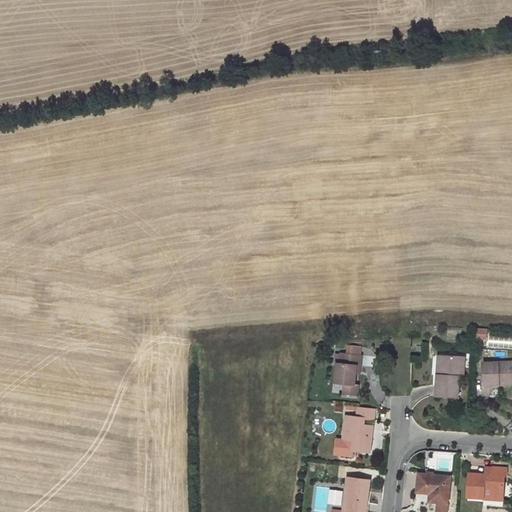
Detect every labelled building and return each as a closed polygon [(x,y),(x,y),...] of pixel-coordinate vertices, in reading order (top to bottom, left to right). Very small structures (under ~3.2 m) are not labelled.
[(347,354),(360,355),(361,347),(348,346),(347,354)] [(343,394),(359,395),(360,385),(356,385),(357,374),(358,366),(362,366),(363,356),(360,355),(347,354),(340,353),(340,354),(335,354),(334,363),(336,363),(334,383),(344,384),(343,394)] [(465,357),(443,355),(441,374),(437,374),(436,396),(458,397),(460,376),(464,376),(465,357)] [(511,379),(511,361),(484,363),(484,385),(499,384),(499,380),(511,379)] [(331,392),(339,393),(341,385),(333,383),(331,392)] [(369,435),(370,426),(363,425),(364,418),(373,419),(375,408),(358,407),(358,411),(357,417),(346,416),(343,440),(353,441),(352,450),(370,452),(372,435),(369,435)] [(469,473),(468,497),(484,498),(484,494),(503,495),(505,476),(507,476),(507,468),(492,467),(491,475),(485,474),(469,473)] [(451,476),(419,473),(417,492),(430,493),(429,502),(448,503),(451,476)] [(344,511),(350,511),(362,511),(364,501),(367,501),(368,495),(370,480),(348,477),(344,511)] [(364,501),(362,511),(368,511),(370,495),(368,495),(367,501),(364,501)]
